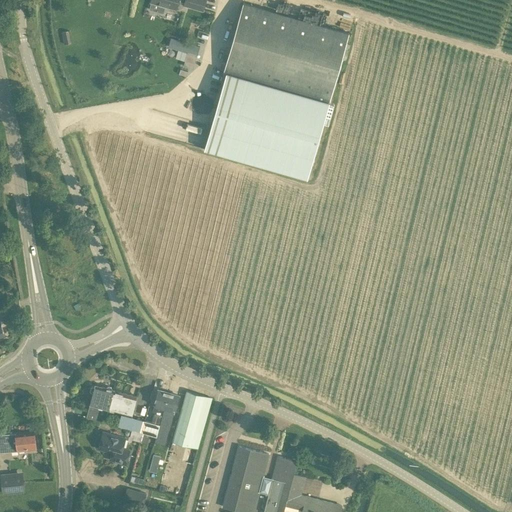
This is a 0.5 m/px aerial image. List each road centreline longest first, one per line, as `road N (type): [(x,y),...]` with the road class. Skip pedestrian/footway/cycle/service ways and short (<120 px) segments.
road 1 (tertiary): [(125,328),(191,376),(310,423),(461,511)]
road 2 (unclassified): [(125,328),(23,37)]
road 3 (secondary): [(45,336),(0,84)]
road 4 (unknown): [(51,128),(90,111),(173,103),(194,93),(228,0)]
road 5 (secondary): [(63,511),(49,381)]
